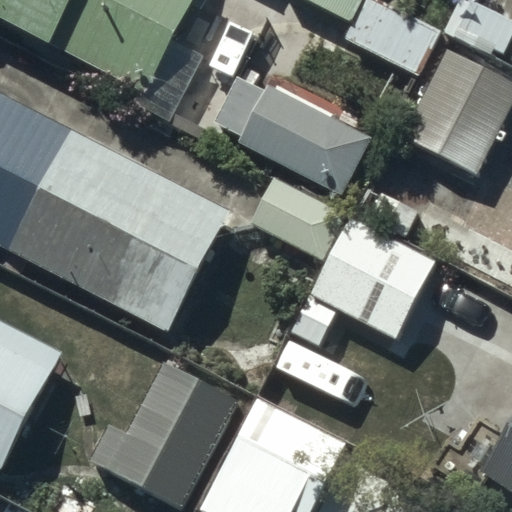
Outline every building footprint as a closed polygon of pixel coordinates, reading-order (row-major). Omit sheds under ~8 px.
[(0,0),(0,27),(144,103),(198,0),(0,0)] [(371,7),(357,0),(293,0),(356,34),(371,7)] [(511,54),(511,30),(469,8),(452,40),(506,67),(511,54)] [(442,48),(374,12),(353,51),(421,87),(442,48)] [(511,91),(458,63),(412,150),(481,186),(511,126),(511,91)] [(268,104),(244,91),(222,134),(246,146),(268,104)] [(377,151),(276,101),(247,157),(349,207),(377,151)] [(0,106),(0,254),(172,342),(232,225),(0,106)] [(392,192),(378,183),(355,219),(370,228),(392,192)] [(351,227),(280,189),(255,234),(327,272),(351,227)] [(422,220),(389,203),(376,230),(409,246),(422,220)] [(470,244),(426,222),(414,244),(511,293),(511,250),(477,232),(470,244)] [(357,230),(317,307),(402,351),(442,274),(357,230)] [(340,325),(313,311),(297,342),(324,356),(340,325)] [(0,481),(7,485),(70,367),(0,329),(0,481)] [(191,511),(242,415),(172,379),(137,447),(117,437),(98,475),(168,511),(191,511)] [(308,511),(339,455),(263,414),(209,511),(308,511)] [(511,448),(489,484),(511,498),(511,448)]
